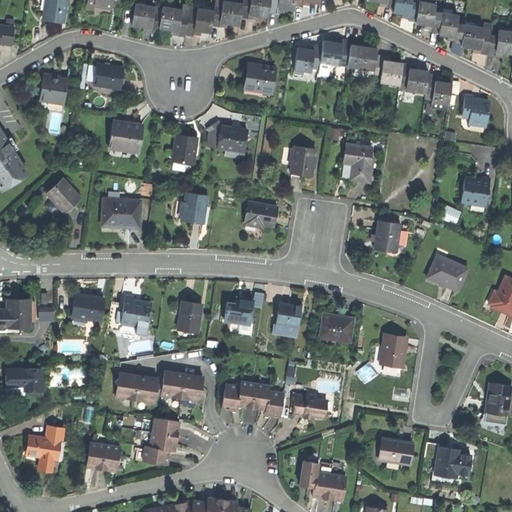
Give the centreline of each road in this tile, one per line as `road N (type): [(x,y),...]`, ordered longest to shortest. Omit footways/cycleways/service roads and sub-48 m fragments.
road 1 (residential): [(0,76),(64,40),(186,59),(352,18),(511,97)]
road 2 (residential): [(0,261),(288,271),(432,314)]
road 3 (residential): [(297,511),(236,470),(48,511)]
road 4 (residential): [(432,314),(417,414),(444,420),(481,337)]
